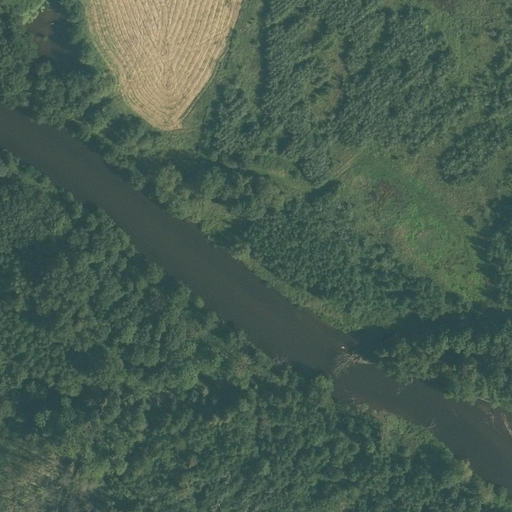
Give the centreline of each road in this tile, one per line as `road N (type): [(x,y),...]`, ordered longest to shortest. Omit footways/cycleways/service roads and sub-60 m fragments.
road 1 (track): [(0,170),(142,264),(267,365),(341,409)]
road 2 (track): [(0,75),(80,114),(135,154),(256,170)]
